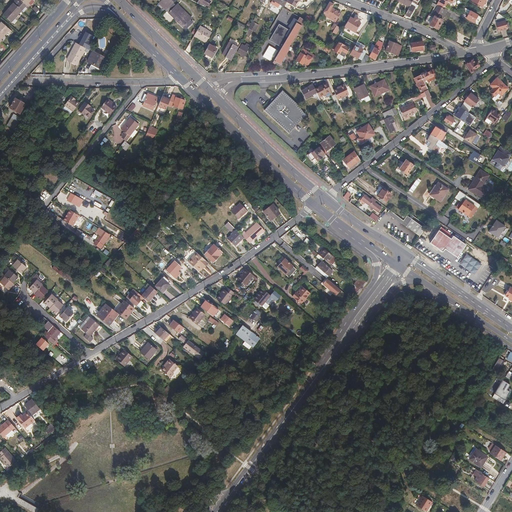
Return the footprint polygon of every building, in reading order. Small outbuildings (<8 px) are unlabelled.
[(16,0),(3,15),(11,23),(15,19),(17,20),(20,16),(18,15),(25,7),(27,9),(30,5),(28,3),(31,0),(16,0)] [(156,0),(157,0),(158,0),(160,1),(158,4),(166,11),(185,30),(192,22),(189,19),(191,16),(176,2),(177,0),(156,0)] [(413,0),(410,7),(406,14),(410,17),(414,9),(419,0),(413,0)] [(430,5),(420,0),(419,0),(414,9),(425,15),(430,5)] [(334,4),(329,2),(322,15),(335,23),(341,13),(332,8),(334,4)] [(460,16),(461,15),(444,6),(443,8),(433,2),(432,5),(435,7),(430,15),(434,17),(435,16),(443,20),(446,15),(458,21),(460,16)] [(467,18),(474,22),(478,15),(471,11),(467,18)] [(438,29),(443,20),(435,16),(434,17),(430,15),(429,14),(426,21),(431,24),(430,25),(438,29)] [(256,24),(260,18),(256,16),(249,28),(245,36),(249,38),(252,31),(255,32),(259,25),(256,24)] [(306,21),(300,17),(298,20),(296,19),(290,30),(279,24),(270,40),(280,46),(281,47),(282,47),(273,63),(276,64),(277,62),(281,64),(291,47),(290,46),(291,44),(302,26),(303,27),(306,21)] [(355,17),(353,19),(350,17),(344,27),(355,33),(360,24),(357,22),(358,20),(355,17)] [(505,21),(508,20),(504,17),(496,19),(499,30),(504,29),(504,30),(507,30),(507,27),(510,27),(508,23),(505,23),(505,21)] [(12,31),(1,22),(0,23),(0,44),(3,41),(1,39),(8,32),(10,33),(12,31)] [(212,33),(200,26),(194,36),(206,43),(212,33)] [(92,34),(85,29),(78,38),(86,44),(92,34)] [(394,54),(398,44),(389,41),(385,51),(394,54)] [(412,51),(424,50),(423,41),(411,43),(412,51)] [(225,57),(232,61),(239,48),(229,42),(222,54),(226,56),(225,57)] [(344,57),(349,48),(348,47),(350,44),(346,42),(344,45),(339,42),(338,44),(336,43),(333,49),(335,50),(334,51),(344,57)] [(76,43),(67,60),(77,66),(86,48),(76,43)] [(217,49),(209,44),(204,53),(212,57),(217,49)] [(244,58),(250,46),(247,44),(245,46),(242,44),(238,53),(241,54),(240,56),(244,58)] [(278,49),(270,44),(263,55),(272,60),(278,49)] [(371,52),(369,56),(374,59),(375,58),(376,59),(377,56),(377,55),(379,50),(378,50),(380,46),(376,44),(375,46),(373,49),(371,52)] [(355,45),(350,54),(358,58),(363,49),(355,45)] [(92,64),(100,68),(105,58),(93,51),(87,62),(92,64)] [(307,57),(301,53),(296,60),(303,64),(305,62),(308,65),(313,58),(309,55),(307,57)] [(361,63),(366,62),(369,56),(365,54),(361,61),(361,63)] [(466,64),(472,73),(475,70),(475,69),(478,66),(475,62),(474,63),(472,60),(466,64)] [(431,77),(437,75),(434,69),(425,74),(424,72),(421,74),(421,75),(420,76),(423,81),(429,79),(430,81),(432,79),(431,77)] [(427,88),(423,81),(420,76),(414,79),(420,91),(427,88)] [(490,85),(498,92),(501,95),(503,96),(506,93),(505,92),(508,88),(497,78),(490,85)] [(375,96),(389,90),(384,79),(370,86),(375,96)] [(317,93),(319,97),(331,91),(327,83),(315,89),(317,93)] [(337,88),(334,90),(335,94),(338,99),(349,94),(344,84),(340,86),(340,87),(337,88)] [(360,99),(369,95),(364,84),(355,88),(360,99)] [(315,89),(313,85),(301,91),(305,99),(317,93),(315,89)] [(274,102),(266,110),(290,133),(295,128),(299,124),(307,115),(299,104),(284,90),(275,100),(274,102)] [(432,108),(435,105),(428,90),(425,91),(428,97),(427,98),(432,108)] [(158,107),(166,110),(168,106),(171,99),(167,97),(167,96),(164,95),(165,93),(164,92),(158,107)] [(501,95),(498,92),(492,98),(495,101),(501,95)] [(143,106),(153,110),(158,98),(148,93),(143,106)] [(465,101),(472,107),(479,99),(471,93),(465,101)] [(336,105),(340,103),(338,99),(335,94),(332,96),(336,105)] [(64,104),(73,111),(79,103),(73,98),(74,97),(71,95),(64,104)] [(176,97),(172,96),(171,99),(168,106),(172,107),(173,106),(182,109),(185,101),(176,98),(176,97)] [(15,98),(10,108),(20,114),(26,104),(15,98)] [(111,101),(108,98),(101,106),(110,114),(116,106),(110,102),(111,101)] [(94,109),(89,105),(89,104),(85,101),(78,110),(83,113),(89,117),(94,109)] [(418,112),(413,102),(400,108),(405,120),(410,118),(409,116),(418,112)] [(468,112),(460,107),(458,110),(456,113),(454,116),(461,121),(462,121),(468,112)] [(384,119),(390,133),(395,131),(392,122),(394,121),(392,116),(395,114),(393,109),(383,113),(386,119),(384,119)] [(500,115),(492,109),(486,118),(495,123),(500,115)] [(507,111),(502,118),(507,121),(511,114),(507,111)] [(475,116),(468,112),(462,121),(469,125),(475,116)] [(444,120),(451,125),(454,121),(453,120),(454,118),(448,114),(444,120)] [(126,141),(139,125),(130,118),(121,129),(125,132),(121,138),(126,141)] [(361,143),(375,134),(368,124),(356,131),(360,137),(358,138),(361,143)] [(145,138),(151,140),(155,135),(158,129),(150,126),(147,133),(145,138)] [(446,132),(436,126),(431,135),(440,141),(446,132)] [(466,135),(464,138),(471,143),(477,134),(469,129),(467,132),(466,135)] [(487,130),(484,135),(488,138),(489,138),(492,133),(487,130)] [(454,150),(440,141),(431,135),(427,140),(429,142),(427,146),(428,147),(432,150),(431,151),(436,154),(441,145),(446,148),(447,147),(453,151),(454,150)] [(330,136),(321,143),(327,151),(336,143),(330,136)] [(126,151),(130,145),(125,142),(121,147),(126,151)] [(511,153),(500,146),(496,152),(497,153),(495,155),(495,154),(492,158),(497,162),(502,165),(503,166),(504,163),(506,163),(508,160),(507,159),(511,153)] [(314,163),(326,154),(320,147),(308,156),(314,163)] [(349,168),(360,160),(354,151),(343,160),(349,168)] [(472,161),(475,163),(475,162),(479,155),(480,154),(474,151),(469,159),(472,161)] [(407,175),(414,165),(406,160),(404,163),(401,161),(395,171),(397,172),(399,169),(407,175)] [(481,170),(468,189),(481,198),(485,192),(480,189),(489,175),(481,170)] [(421,180),(417,178),(409,190),(412,193),(421,180)] [(449,189),(438,182),(430,195),(440,202),(449,189)] [(383,188),(378,196),(386,202),(392,194),(383,188)] [(463,203),(468,196),(459,190),(454,198),(463,203)] [(71,202),(80,207),(83,200),(71,193),(68,200),(71,202)] [(376,200),(372,197),(370,200),(365,195),(362,199),(379,212),(382,208),(374,202),(376,200)] [(478,208),(480,204),(468,196),(463,203),(459,209),(467,215),(474,205),(478,208)] [(239,203),(230,212),(237,219),(246,211),(239,203)] [(273,205),(263,212),(270,221),(276,216),(275,215),(279,212),(273,205)] [(478,208),(474,205),(467,215),(471,218),(478,208)] [(79,215),(70,210),(68,214),(69,215),(65,221),(73,226),(79,215)] [(426,229),(407,216),(404,221),(390,210),(387,213),(420,236),(426,229)] [(506,226),(496,220),(488,232),(498,238),(506,226)] [(243,231),(240,234),(244,238),(250,244),(261,233),(261,234),(264,231),(256,221),(244,233),(243,231)] [(451,237),(448,235),(440,230),(438,229),(430,242),(443,251),(445,247),(458,256),(466,242),(453,234),(451,237)] [(110,234),(103,230),(100,236),(96,243),(95,244),(102,248),(110,234)] [(240,234),(236,230),(227,239),(235,247),(244,238),(240,234)] [(312,243),(306,238),(303,242),(309,247),(312,243)] [(223,254),(216,247),(206,257),(214,265),(220,259),(219,258),(223,254)] [(329,261),(333,256),(324,248),(319,255),(325,261),(327,259),(329,261)] [(198,271),(202,268),(207,262),(196,252),(188,261),(198,271)] [(327,259),(325,261),(332,266),(338,259),(333,256),(329,261),(327,259)] [(18,269),(20,271),(22,273),(28,266),(19,258),(13,265),(18,269)] [(296,270),(285,259),(277,267),(288,277),(296,270)] [(175,261),(166,270),(173,277),(181,268),(175,261)] [(329,276),(333,271),(329,268),(328,268),(321,262),(317,266),(329,276)] [(299,269),(305,274),(308,271),(302,266),(299,269)] [(329,276),(317,266),(316,269),(327,278),(329,276)] [(6,276),(14,283),(19,277),(17,275),(14,272),(11,269),(5,275),(6,276)] [(246,286),(254,276),(246,269),(237,279),(246,286)] [(10,289),(15,284),(14,283),(6,276),(1,282),(5,285),(8,288),(10,289)] [(163,293),(170,285),(167,283),(168,281),(164,277),(155,286),(163,293)] [(356,286),(361,279),(359,277),(353,284),(356,286)] [(41,285),(42,284),(36,279),(33,283),(31,285),(29,288),(35,293),(41,285)] [(341,290),(327,279),(323,284),(336,295),(341,290)] [(356,286),(360,289),(366,282),(361,279),(356,286)] [(148,302),(157,292),(150,285),(148,283),(145,287),(147,289),(141,296),(143,297),(148,302)] [(42,296),(44,294),(47,290),(41,285),(35,293),(34,294),(40,299),(42,296)] [(298,292),(306,299),(311,293),(303,286),(298,292)] [(347,296),(351,299),(360,289),(356,286),(347,296)] [(216,299),(225,305),(231,297),(234,293),(227,287),(225,290),(224,289),(216,299)] [(127,298),(136,306),(138,304),(140,302),(139,302),(141,300),(143,297),(141,296),(137,292),(134,289),(131,292),(127,298)] [(265,302),(270,296),(262,289),(254,299),(262,306),(265,302)] [(280,295),(274,290),(270,296),(276,301),(280,295)] [(302,304),(306,299),(298,292),(297,293),(296,292),(293,296),(302,304)] [(57,299),(51,293),(48,297),(46,299),(43,302),(50,307),(57,299)] [(63,304),(57,299),(50,307),(49,308),(55,313),(63,304)] [(201,307),(213,317),(218,310),(206,301),(201,307)] [(118,314),(105,303),(96,315),(111,326),(119,315),(118,314)] [(135,309),(127,303),(118,314),(119,315),(125,319),(130,313),(131,314),(135,309)] [(67,307),(60,316),(66,321),(74,313),(67,307)] [(197,324),(204,314),(196,308),(189,318),(197,324)] [(259,317),(254,313),(250,318),(255,322),(259,317)] [(229,326),(233,321),(225,314),(221,320),(229,326)] [(80,327),(81,328),(90,318),(89,317),(80,327)] [(216,326),(218,323),(210,317),(208,320),(216,326)] [(90,318),(81,328),(87,333),(83,337),(89,342),(93,338),(90,336),(99,325),(90,318)] [(183,327),(173,319),(168,325),(178,333),(183,327)] [(55,339),(61,332),(48,321),(44,326),(49,331),(47,333),(45,331),(42,334),(53,344),(56,340),(55,339)] [(260,338),(256,336),(243,325),(236,334),(253,347),(258,340),(260,338)] [(31,340),(39,332),(32,326),(28,330),(30,331),(26,336),(31,340)] [(168,334),(161,327),(155,333),(161,339),(163,341),(166,338),(166,337),(168,334)] [(200,359),(205,352),(182,334),(187,345),(185,347),(200,359)] [(36,344),(43,350),(49,344),(42,338),(36,344)] [(149,360),(157,350),(148,342),(140,352),(149,360)] [(124,367),(132,356),(124,349),(116,360),(124,367)] [(493,369),(496,371),(503,361),(499,358),(493,369)] [(167,366),(165,368),(161,372),(169,378),(172,374),(171,373),(177,367),(169,361),(166,365),(167,366)] [(510,386),(502,380),(492,397),(503,404),(511,390),(508,388),(510,386)] [(39,408),(37,405),(36,406),(31,400),(25,405),(32,414),(39,408)] [(455,402),(451,408),(457,412),(461,406),(455,402)] [(25,428),(27,426),(34,420),(28,412),(23,416),(22,415),(17,419),(25,428)] [(0,425),(0,434),(2,437),(5,434),(11,429),(14,427),(7,419),(0,425)] [(448,428),(439,421),(437,424),(446,431),(448,428)] [(14,433),(11,429),(5,434),(8,438),(14,433)] [(501,461),(506,453),(495,446),(490,454),(501,461)] [(0,452),(0,456),(0,457),(0,456),(0,458),(8,468),(16,461),(5,448),(0,452)] [(476,450),(469,460),(480,468),(488,458),(476,450)] [(480,473),(475,481),(484,487),(489,479),(480,473)] [(426,511),(432,502),(421,495),(415,505),(426,511)]
